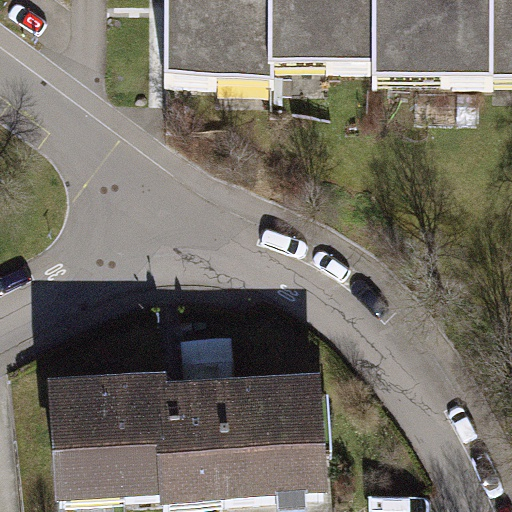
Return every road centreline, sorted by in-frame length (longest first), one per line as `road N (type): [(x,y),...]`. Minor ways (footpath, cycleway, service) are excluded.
road 1 (residential): [(493,511),(442,408),(368,321),(164,204)]
road 2 (residential): [(164,204),(0,85)]
road 3 (residential): [(164,204),(85,271),(0,321)]
